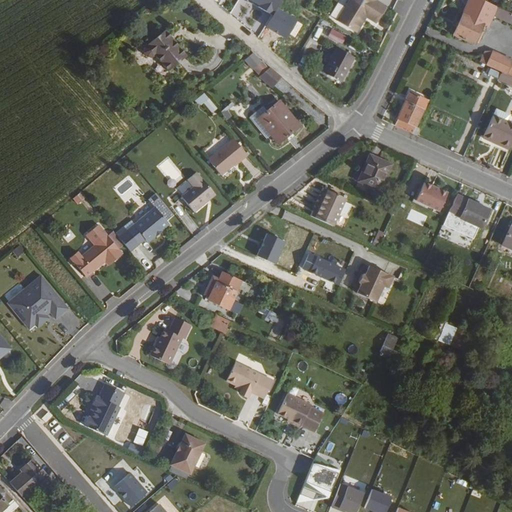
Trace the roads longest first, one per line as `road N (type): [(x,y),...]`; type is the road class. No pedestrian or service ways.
road 1 (residential): [(354,122),(82,345)]
road 2 (residential): [(286,511),(275,495),(282,455),(198,416),(167,386),(82,345)]
road 3 (unclassified): [(201,0),(323,105),(354,122)]
road 4 (residential): [(354,122),(511,193)]
road 5 (residential): [(423,0),(354,122)]
road 6 (residential): [(18,410),(103,511)]
